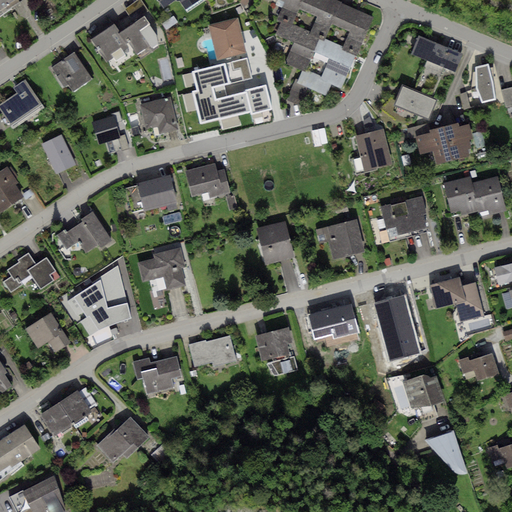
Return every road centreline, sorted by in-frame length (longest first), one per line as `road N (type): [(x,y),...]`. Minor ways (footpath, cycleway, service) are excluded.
road 1 (residential): [(0,420),(124,343),(511,247)]
road 2 (residential): [(0,248),(113,176),(166,155),(340,114),(355,99),(397,6)]
road 3 (residential): [(109,0),(0,74)]
road 4 (residential): [(511,54),(397,6)]
